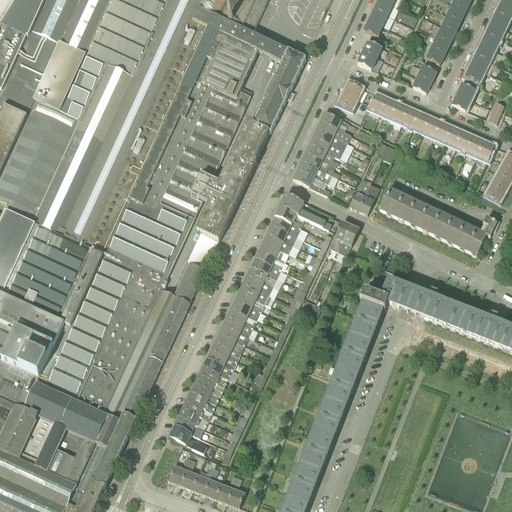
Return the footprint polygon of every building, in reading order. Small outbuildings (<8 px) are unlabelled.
[(0,511),(92,511),(190,306),(189,306),(205,273),(254,172),(257,165),(256,164),(270,135),(271,135),(287,102),(291,104),(294,97),(290,95),(306,62),(252,36),(268,3),(262,0),(17,0),(0,27),(0,511)] [(380,0),(379,3),(393,9),(397,0),(380,0)] [(466,15),(468,9),(470,5),(460,0),(455,0),(452,8),(466,15)] [(511,10),(511,0),(503,0),(501,5),(511,10)] [(379,3),(376,9),(374,12),(388,19),(393,9),(379,3)] [(496,15),(510,22),(511,18),(511,10),(501,5),(496,15)] [(460,26),(463,21),(466,15),(452,8),(446,20),(460,26)] [(374,12),(369,23),(383,30),(388,19),(374,12)] [(491,26),(505,33),(510,22),(496,15),(491,26)] [(455,37),(458,30),(460,26),(446,20),(441,30),(455,37)] [(369,23),(365,30),(364,34),(378,41),(383,30),(369,23)] [(486,37),(500,44),(505,33),(491,26),(486,37)] [(450,47),(452,43),(455,37),(441,30),(436,41),(450,47)] [(481,48),(499,57),(505,46),(500,44),(486,37),(481,48)] [(450,53),(448,52),(450,47),(436,41),(431,51),(447,59),(450,53)] [(363,56),(377,62),(382,52),(368,45),(363,56)] [(476,58),(490,65),(494,67),(499,57),(481,48),(476,58)] [(440,69),(442,64),(444,64),(444,65),(447,59),(431,51),(426,62),(429,63),(428,66),(438,72),(440,69)] [(357,67),(371,74),(377,62),(363,56),(357,67)] [(470,69),(485,76),(490,65),(476,58),(470,69)] [(431,87),(434,80),(437,75),(436,75),(438,72),(428,66),(426,70),(423,69),(418,80),(431,87)] [(465,80),(479,86),(485,76),(470,69),(465,80)] [(426,97),(428,92),(431,87),(418,80),(412,91),(426,97)] [(457,97),(471,104),(477,90),(464,83),(462,87),(457,97)] [(343,96),(357,103),(362,92),(348,86),(343,96)] [(343,96),(338,107),(352,113),(357,103),(343,96)] [(452,108),(466,115),(471,104),(457,97),(452,108)] [(370,112),(381,117),(387,103),(376,98),(370,112)] [(381,117),(391,122),(397,107),(387,103),(381,117)] [(489,124),(496,127),(504,109),(497,106),(489,124)] [(391,122),(402,126),(408,112),(397,107),(391,122)] [(402,126),(413,131),(419,117),(408,112),(402,126)] [(320,125),(351,139),(356,143),(358,139),(350,134),(352,129),(325,115),(320,125)] [(413,131),(424,136),(431,122),(419,117),(413,131)] [(424,136),(434,141),(441,127),(431,122),(424,136)] [(350,142),(351,139),(320,125),(317,133),(341,144),(352,149),(354,144),(350,142)] [(434,141),(445,146),(451,131),(441,127),(434,141)] [(445,146),(455,150),(461,136),(451,131),(445,146)] [(313,140),(330,149),(344,155),(346,150),(340,147),(341,144),(317,133),(313,140)] [(455,150),(466,155),(473,141),(461,136),(455,150)] [(309,148),(327,156),(340,163),(342,158),(329,151),(330,149),(313,140),(309,148)] [(466,155),(477,160),(484,146),(473,141),(466,155)] [(376,155),(385,159),(389,150),(381,146),(376,155)] [(477,160),(488,165),(495,150),(484,146),(477,160)] [(305,156),(323,165),(336,171),(338,166),(325,160),(327,156),(309,148),(305,156)] [(385,159),(383,162),(391,166),(395,159),(397,154),(389,150),(385,159)] [(302,165),(331,179),(336,181),(338,176),(321,168),(323,165),(305,156),(302,165)] [(298,173),(319,183),(328,187),(328,188),(336,192),(338,187),(329,182),(331,179),(302,165),(298,173)] [(511,184),(511,182),(511,170),(504,166),(498,177),(511,184)] [(327,199),(330,195),(321,190),(317,188),(319,183),(298,173),(293,183),(327,199)] [(505,194),(508,189),(511,184),(498,177),(492,187),(505,194)] [(349,210),(358,214),(366,198),(370,190),(366,188),(367,187),(362,184),(349,210)] [(499,205),(502,200),(505,194),(492,187),(486,198),(499,205)] [(379,213),(391,219),(402,195),(390,189),(379,213)] [(358,214),(367,218),(374,202),(375,203),(379,193),(372,190),(372,191),(370,190),(366,198),(358,214)] [(402,195),(391,219),(403,225),(415,201),(402,195)] [(328,234),(331,228),(300,213),(304,206),(286,197),(280,210),(297,219),(305,223),(328,234)] [(415,201),(403,225),(415,231),(427,207),(415,201)] [(427,207),(415,231),(428,236),(439,212),(427,207)] [(275,220),(301,232),(303,228),(294,224),(297,219),(280,210),(275,220)] [(440,242),(451,218),(439,212),(428,236),(440,242)] [(451,218),(440,242),(452,248),(463,224),(451,218)] [(297,240),(301,232),(275,220),(271,227),(297,240)] [(490,223),(485,234),(476,230),(464,254),(477,260),(487,239),(490,240),(497,226),(495,225),(493,224),(492,224),(490,223)] [(330,251),(338,255),(351,228),(343,224),(330,251)] [(476,230),(463,224),(452,248),(464,254),(476,230)] [(293,248),(297,240),(271,227),(267,236),(293,248)] [(338,255),(347,259),(359,232),(351,228),(338,255)] [(289,257),(293,248),(267,236),(263,244),(289,257)] [(321,251),(326,253),(329,246),(324,243),(321,251)] [(288,257),(289,257),(263,244),(259,253),(285,265),(287,261),(286,261),(288,257)] [(317,260),(321,262),(326,253),(321,251),(317,260)] [(281,273),(285,265),(259,253),(255,261),(281,273)] [(313,268),(318,271),(321,262),(317,260),(312,258),(308,266),(313,268)] [(277,281),(281,273),(255,261),(251,269),(277,281)] [(309,277),(314,279),(318,271),(313,268),(309,277)] [(273,290),(277,281),(251,269),(247,278),(273,290)] [(303,284),(310,287),(314,279),(309,277),(305,275),(301,283),(303,284)] [(269,299),(273,290),(247,278),(243,286),(269,299)] [(424,296),(415,293),(389,283),(382,299),(381,303),(388,306),(407,314),(416,317),(424,296)] [(297,291),(306,295),(310,287),(303,284),(302,286),(300,285),(297,291)] [(265,307),(269,299),(243,286),(239,294),(265,307)] [(294,300),(302,304),(306,295),(297,291),(293,300),(294,300)] [(416,317),(450,330),(458,310),(435,301),(438,294),(432,292),(430,299),(424,296),(416,317)] [(381,303),(382,299),(365,293),(361,303),(363,304),(383,311),(386,312),(388,306),(381,303)] [(261,315),(265,307),(239,294),(235,303),(261,315)] [(290,308),(298,312),(302,304),(294,300),(290,308)] [(257,324),(261,315),(235,303),(231,311),(255,323),(257,324)] [(301,313),(310,317),(314,308),(315,307),(306,303),(301,313)] [(383,311),(363,304),(357,321),(376,328),(383,311)] [(290,318),(295,321),(298,312),(290,308),(288,311),(292,313),(290,318)] [(310,317),(318,320),(322,311),(314,308),(310,317)] [(450,330),(511,354),(511,330),(495,324),(498,318),(492,315),(490,322),(458,310),(450,330)] [(253,327),(255,323),(231,311),(227,320),(253,332),(255,328),(253,327)] [(191,322),(195,315),(189,312),(186,320),(191,322)] [(286,326),(291,329),(295,321),(290,318),(286,326)] [(249,340),(253,332),(227,320),(223,328),(249,340)] [(370,344),(376,328),(357,321),(351,336),(370,344)] [(282,335),(287,337),(291,329),(286,326),(282,335)] [(219,336),(240,347),(245,349),(247,344),(242,342),(244,339),(249,341),(249,340),(223,328),(219,336)] [(278,343),(283,346),(287,337),(282,335),(278,343)] [(215,344),(241,357),(243,353),(238,351),(240,347),(219,336),(215,344)] [(351,336),(344,352),(364,360),(370,344),(351,336)] [(274,352),(279,354),(283,346),(278,343),(274,352)] [(241,358),(241,357),(215,344),(211,353),(237,365),(241,358)] [(270,360),(275,363),(279,354),(274,352),(270,360)] [(344,352),(338,369),(358,376),(364,360),(344,352)] [(233,374),(237,365),(211,353),(207,361),(233,374)] [(266,369),(271,371),(275,363),(270,360),(266,369)] [(207,361),(203,370),(225,381),(229,383),(233,374),(207,361)] [(266,369),(262,377),(267,379),(271,371),(266,369)] [(338,369),(332,385),(352,393),(358,376),(338,369)] [(225,381),(203,370),(199,378),(225,391),(227,386),(223,385),(225,381)] [(267,379),(262,377),(261,376),(259,376),(255,384),(263,388),(267,379)] [(221,400),(225,391),(199,378),(195,387),(219,399),(221,400)] [(263,388),(255,384),(252,391),(253,392),(253,394),(259,397),(263,388)] [(332,385),(282,511),(305,511),(352,393),(332,385)] [(217,403),(219,399),(195,387),(191,395),(217,407),(219,403),(217,403)] [(249,402),(255,405),(259,397),(253,394),(249,402)] [(213,416),(217,407),(191,395),(187,403),(213,416)] [(255,405),(249,402),(248,403),(250,404),(247,411),(251,414),(255,405)] [(208,425),(213,416),(187,403),(183,412),(208,425)] [(251,414),(247,411),(243,420),(248,422),(251,414)] [(208,425),(183,412),(179,420),(204,433),(208,425)] [(248,422),(243,420),(241,419),(237,427),(244,431),(248,422)] [(179,420),(175,429),(192,438),(200,442),(204,433),(179,420)] [(233,436),(240,439),(244,431),(237,427),(233,436)] [(169,441),(204,457),(207,450),(190,442),(192,438),(175,429),(169,441)] [(240,439),(233,436),(229,444),(231,445),(236,447),(240,439)] [(236,447),(231,445),(227,454),(232,456),(236,447)] [(232,456),(227,454),(221,466),(226,468),(232,456)] [(168,485),(180,489),(186,473),(175,469),(168,485)] [(193,494),(199,478),(186,473),(180,489),(193,494)] [(204,498),(210,482),(205,481),(199,478),(193,494),(204,498)] [(204,498),(216,503),(222,487),(210,482),(204,498)] [(216,503),(227,507),(233,491),(222,487),(216,503)] [(238,511),(239,511),(240,511),(246,496),(233,491),(227,507),(238,511)]
